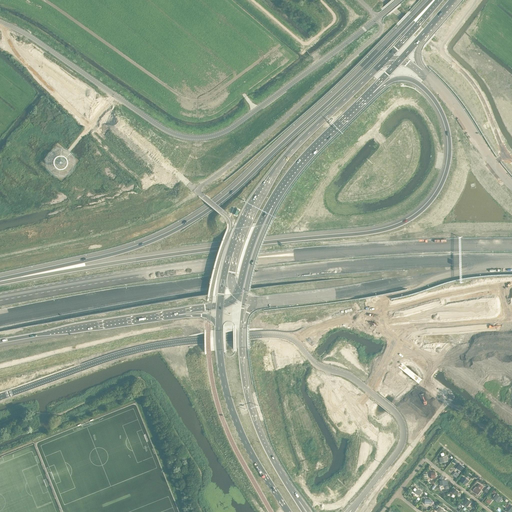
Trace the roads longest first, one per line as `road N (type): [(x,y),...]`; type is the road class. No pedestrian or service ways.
road 1 (motorway): [(370,92),(406,78),(444,117),(446,172),(427,205),(407,220),(0,281)]
road 2 (tertiary): [(351,510),(400,448),(401,420),(299,340),(262,334),(154,346),(0,397)]
road 3 (motorway): [(433,0),(202,214),(136,247),(0,280)]
road 4 (motorway): [(0,319),(310,270),(511,261)]
road 5 (motorway): [(511,245),(235,260),(0,297)]
road 6 (primary): [(383,61),(259,191),(225,274)]
road 7 (motorway): [(261,300),(511,269)]
road 8 (unclassified): [(202,137),(165,130),(0,22)]
road 9 (secondary): [(218,322),(234,416),(288,511)]
road 10 (secondary): [(293,491),(257,427),(243,375),(242,320)]
road 11 (motorway): [(0,342),(177,312)]
road 12 (primary): [(270,207),(303,158),(370,92)]
road 13 (motorway): [(511,186),(422,70)]
road 14 (unclassified): [(397,0),(289,85)]
